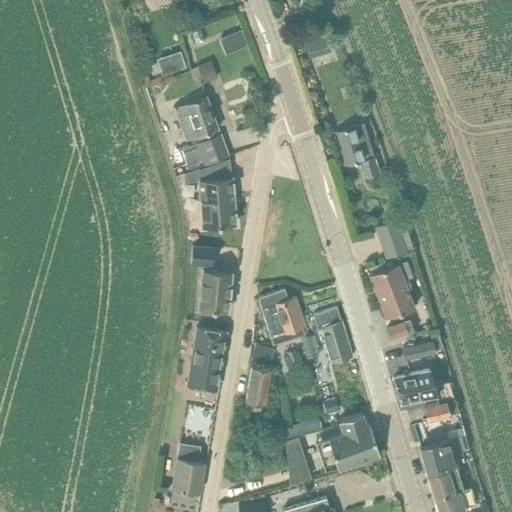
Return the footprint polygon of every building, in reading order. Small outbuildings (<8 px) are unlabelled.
[(158,51),(181,46),(178,30),(155,35),(158,51)] [(178,49),(154,57),(159,74),(183,66),(178,49)] [(209,60),(197,65),(204,82),(216,77),(209,60)] [(178,148),(186,171),(229,156),(221,133),(205,139),(203,135),(219,128),(207,95),(174,107),(186,141),(193,139),(195,142),(178,148)] [(360,162),(365,178),(379,174),(363,122),(335,132),(345,165),(360,162)] [(205,167),(186,172),(187,180),(199,179),(203,227),(235,224),(231,177),(206,179),(205,167)] [(378,200),(370,207),(380,220),(388,214),(378,200)] [(408,248),(396,219),(375,228),(387,256),(408,248)] [(191,244),(189,262),(212,264),(214,246),(191,244)] [(385,268),(383,263),(371,268),(373,273),(369,274),(386,318),(414,307),(404,280),(412,277),(406,260),(385,268)] [(199,308),(227,311),(231,272),(203,269),(199,308)] [(258,297),(270,337),(304,326),(295,297),(288,299),(284,288),(258,297)] [(337,307),(312,314),(317,328),(321,327),(332,362),(352,356),(337,307)] [(407,333),(402,322),(385,328),(389,340),(407,333)] [(197,326),(187,384),(217,389),(226,331),(197,326)] [(300,338),(306,358),(318,355),(312,335),(300,338)] [(401,345),(407,362),(435,354),(429,337),(401,345)] [(251,358),(269,363),(274,348),(255,343),(251,358)] [(251,367),(245,403),(265,406),(271,371),(251,367)] [(393,378),(401,403),(435,392),(428,367),(393,378)] [(184,388),(183,420),(203,421),(204,389),(184,388)] [(322,401),(326,414),(338,410),(335,397),(322,401)] [(428,420),(458,411),(453,398),(424,408),(428,420)] [(328,436),(332,448),(338,467),(380,454),(370,423),(366,425),(362,412),(343,418),(337,420),(341,432),(328,436)] [(321,430),(318,418),(281,426),(284,438),(321,430)] [(420,447),(427,473),(456,463),(453,453),(465,449),(461,435),(420,447)] [(172,488),(199,493),(205,461),(184,458),(185,452),(172,450),(171,456),(177,457),(172,488)] [(456,463),(427,473),(438,511),(455,511),(464,509),(459,490),(464,489),(456,463)] [(332,511),(332,508),(330,509),(326,497),(282,510),(282,511),(332,511)] [(238,504),(238,511),(266,511),(265,501),(238,504)]
